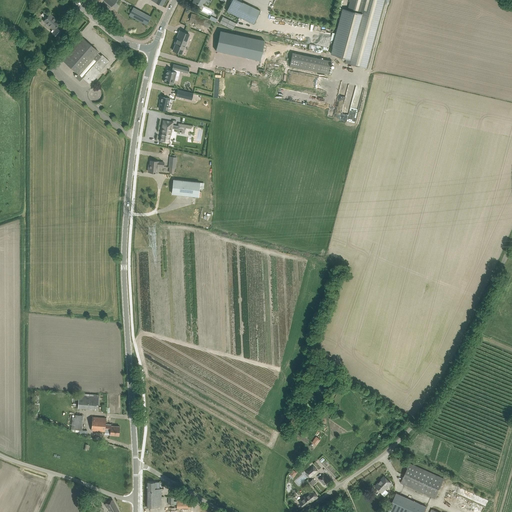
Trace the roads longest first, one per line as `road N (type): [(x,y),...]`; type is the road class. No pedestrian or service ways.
road 1 (tertiary): [(135,465),(123,267),(130,163),(153,50)]
road 2 (unclassified): [(304,511),(381,455),(429,406),(511,242)]
road 3 (unclassified): [(135,499),(0,457)]
